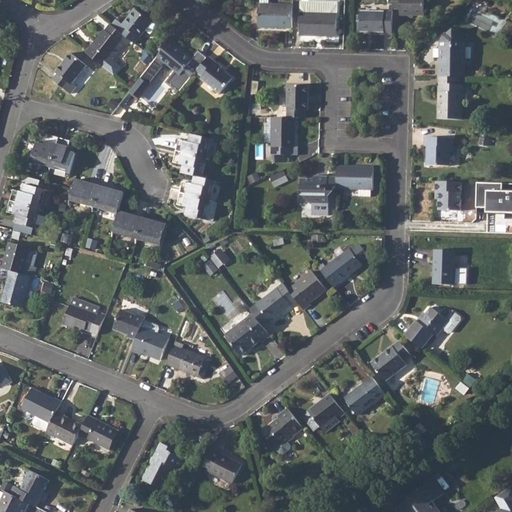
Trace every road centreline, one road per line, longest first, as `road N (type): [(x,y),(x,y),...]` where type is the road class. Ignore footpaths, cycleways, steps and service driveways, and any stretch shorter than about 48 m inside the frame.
road 1 (residential): [(401,146),(389,297),(230,415),(203,419),(155,403)]
road 2 (residential): [(14,105),(130,140),(160,199)]
road 3 (residential): [(183,0),(260,60),(332,62)]
road 4 (residential): [(155,403),(0,340)]
road 5 (residential): [(332,62),(403,64),(401,146)]
road 6 (residential): [(332,62),(331,143),(401,146)]
road 7 (residential): [(155,403),(103,511)]
